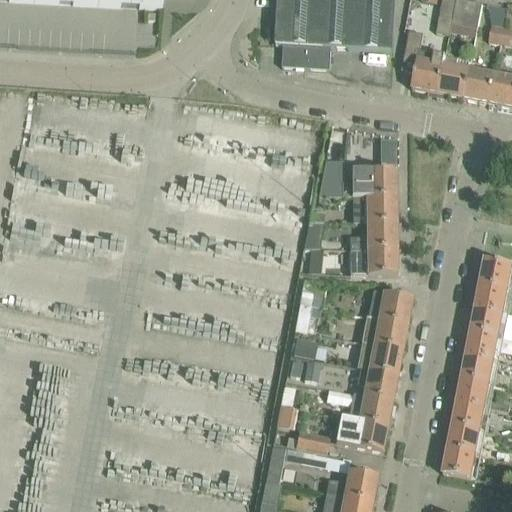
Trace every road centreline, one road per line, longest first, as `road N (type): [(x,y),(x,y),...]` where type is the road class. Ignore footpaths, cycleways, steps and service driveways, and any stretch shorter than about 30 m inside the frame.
road 1 (residential): [(407,491),(475,133)]
road 2 (unclassified): [(475,133),(242,87),(198,44)]
road 3 (unknown): [(129,304),(170,130),(177,64)]
road 4 (unknown): [(73,511),(95,455),(129,304)]
road 5 (unclassified): [(0,70),(150,76),(198,44)]
road 6 (unknown): [(0,279),(129,304)]
